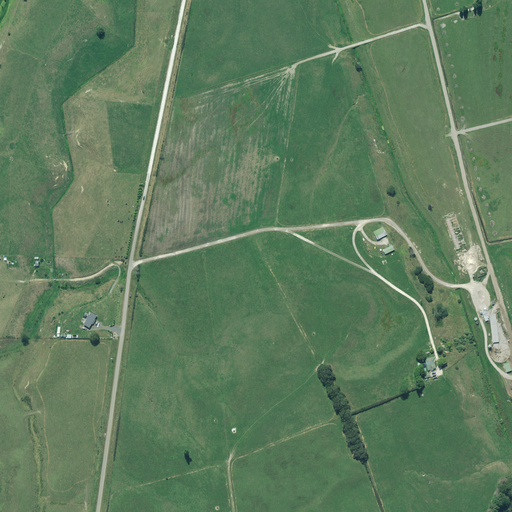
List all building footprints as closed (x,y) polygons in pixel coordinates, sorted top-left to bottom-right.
[(451,208),(449,198),(442,199),(444,210),(451,208)] [(388,235),(384,227),(374,232),(378,240),(388,235)] [(395,250),(393,245),(384,250),(386,254),(395,250)] [(481,314),(483,314),(486,321),(490,320),(488,314),(487,314),(486,311),(483,312),(480,313),(481,314)] [(499,332),(497,314),(490,315),(494,343),(500,342),(499,336),(498,336),(498,332),(499,332)] [(434,370),(434,369),(437,368),(434,357),(426,359),(429,371),(432,370),(432,371),(434,370)]
